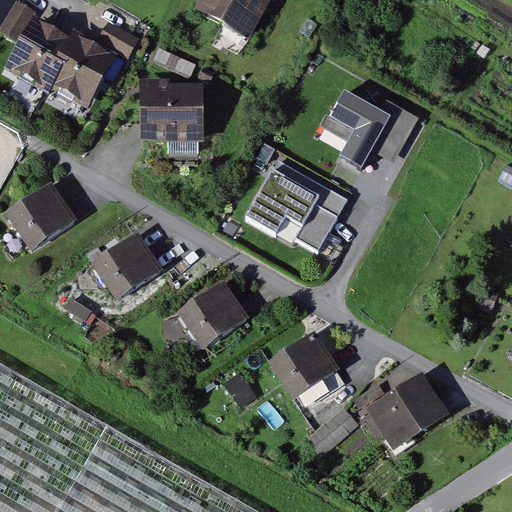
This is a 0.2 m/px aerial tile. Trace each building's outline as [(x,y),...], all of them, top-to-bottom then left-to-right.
[(205,0),(196,16),(246,45),(271,0),(205,0)] [(47,93),(72,49),(28,25),(4,69),(47,93)] [(47,93),(90,116),(114,72),(72,49),(47,93)] [(143,150),(201,149),(200,99),(142,100),(143,150)] [(336,164),(360,177),(370,158),(394,171),(420,125),(388,108),(381,120),(345,100),(321,142),(342,154),(336,164)] [(319,260),(348,205),(278,167),(248,222),(319,260)] [(7,220),(29,254),(72,226),(50,192),(7,220)] [(92,267),(114,301),(157,273),(135,239),(92,267)] [(176,315),(198,349),(241,321),(219,287),(176,315)] [(268,371),(290,405),(334,377),(311,343),(268,371)] [(0,511),(252,511),(0,367),(0,511)] [(228,382),(239,408),(258,401),(247,375),(228,382)] [(419,387),(365,419),(388,458),(442,426),(419,387)] [(308,438),(320,456),(350,435),(338,418),(308,438)]
